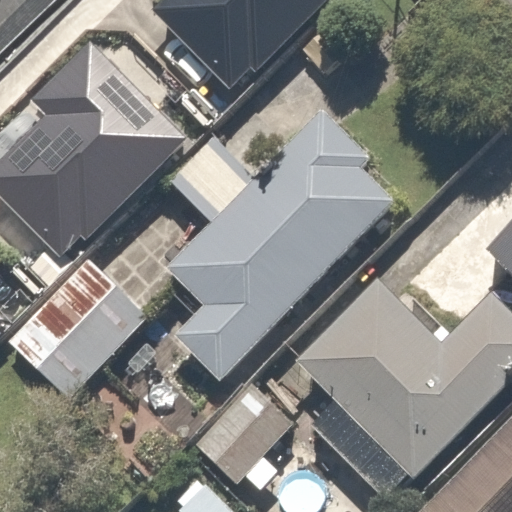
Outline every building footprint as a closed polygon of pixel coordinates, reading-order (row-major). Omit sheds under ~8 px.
[(0,0),(0,34),(36,0),(0,0)] [(57,0),(43,16),(76,47),(65,60),(122,112),(133,99),(188,148),(276,50),(220,0),(57,0)] [(0,194),(39,159),(0,117),(0,194)] [(161,192),(209,234),(174,275),(204,301),(170,341),(229,391),(399,191),(321,125),(258,200),(198,149),(161,192)] [(67,406),(161,318),(94,247),(0,334),(67,406)] [(380,280),(296,362),(342,410),(319,433),(394,510),(511,394),(511,322),(489,299),(442,344),(380,280)] [(305,423),(261,380),(197,444),(241,488),(305,423)] [(511,511),(511,427),(423,511),(511,511)]
